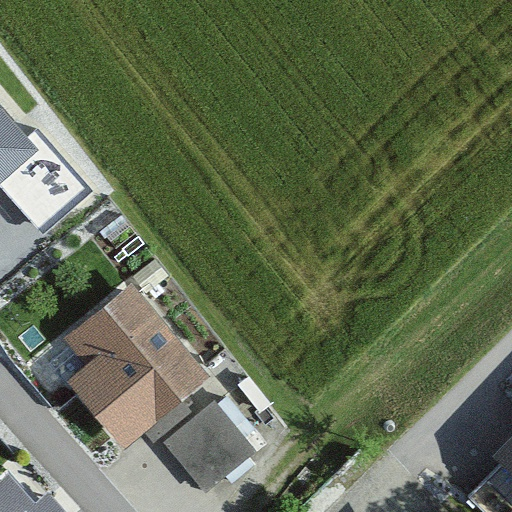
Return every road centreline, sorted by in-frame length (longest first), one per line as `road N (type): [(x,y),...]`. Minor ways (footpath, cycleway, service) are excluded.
road 1 (residential): [(511,348),(349,511)]
road 2 (residential): [(114,511),(0,381)]
